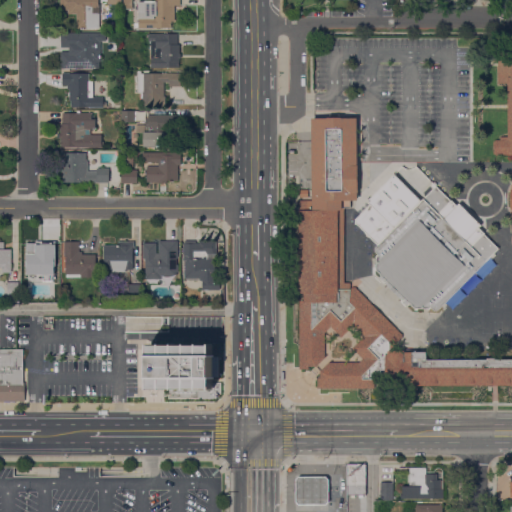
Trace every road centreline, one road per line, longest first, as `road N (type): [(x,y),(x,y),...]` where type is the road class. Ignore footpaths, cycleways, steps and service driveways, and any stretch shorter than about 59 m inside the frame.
road 1 (residential): [(254,206),(0,207)]
road 2 (residential): [(511,16),(296,25)]
road 3 (residential): [(212,0),(212,207)]
road 4 (residential): [(26,207),(26,0)]
road 5 (secondary): [(253,433),(94,434)]
road 6 (secondary): [(397,433),(253,433)]
road 7 (residential): [(253,106),(296,101),(296,25)]
